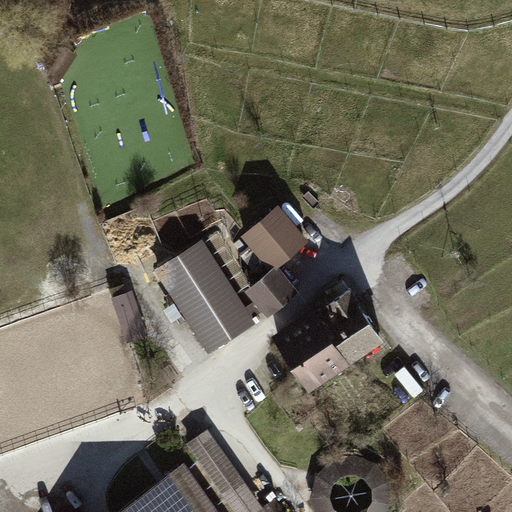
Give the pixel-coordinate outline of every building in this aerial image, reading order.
[(310,238),(283,204),(240,238),(266,271),(310,238)] [(200,235),(148,267),(201,350),(252,318),(200,235)] [(283,269),(251,293),(267,316),(300,292),(283,269)] [(379,339),(338,285),(278,331),(319,385),(379,339)] [(128,341),(144,336),(128,291),(113,296),(128,341)] [(265,511),(210,431),(188,446),(232,511),(265,511)] [(385,511),(391,500),(391,484),(384,469),(372,458),(358,452),(342,453),(328,459),(318,470),(312,484),(312,499),(317,511),(385,511)] [(213,511),(181,462),(103,511),(213,511)]
